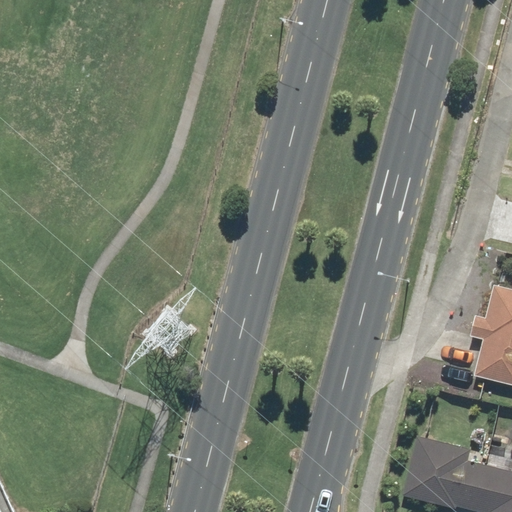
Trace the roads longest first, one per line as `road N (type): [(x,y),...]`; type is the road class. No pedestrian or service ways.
road 1 (primary): [(196,511),(330,0)]
road 2 (primary): [(446,0),(341,389)]
road 3 (residential): [(511,81),(459,281),(430,326),(341,389)]
road 4 (primary): [(341,389),(311,511)]
